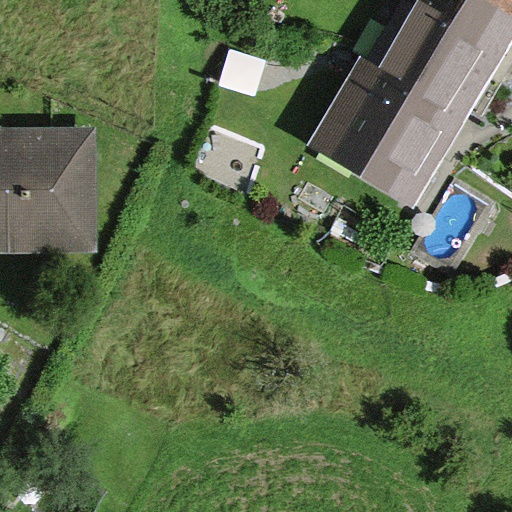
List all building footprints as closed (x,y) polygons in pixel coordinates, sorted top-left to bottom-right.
[(417,201),(510,32),(451,0),(412,0),(329,152),(417,201)] [(511,0),(451,0),(510,32),(511,29),(511,0)] [(11,135),(0,126),(0,260),(109,258),(100,129),(11,135)] [(214,133),(207,158),(261,173),(268,147),(214,133)] [(421,256),(465,277),(501,200),(458,179),(421,256)]
